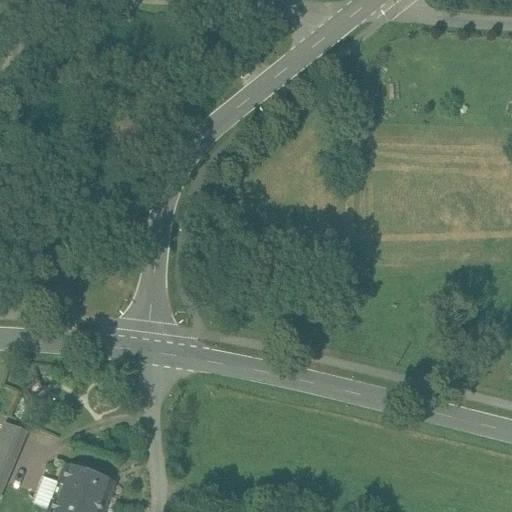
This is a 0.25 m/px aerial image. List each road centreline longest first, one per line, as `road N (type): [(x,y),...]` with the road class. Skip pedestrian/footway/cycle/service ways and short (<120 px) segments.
road 1 (tertiary): [(147,353),(157,234),(176,175),(187,156),(327,35)]
road 2 (tertiary): [(147,353),(511,429)]
road 3 (track): [(154,511),(147,353)]
road 4 (tertiary): [(0,336),(147,353)]
road 5 (unclassified): [(80,0),(214,0)]
road 6 (unclassified): [(394,0),(429,17),(511,22)]
